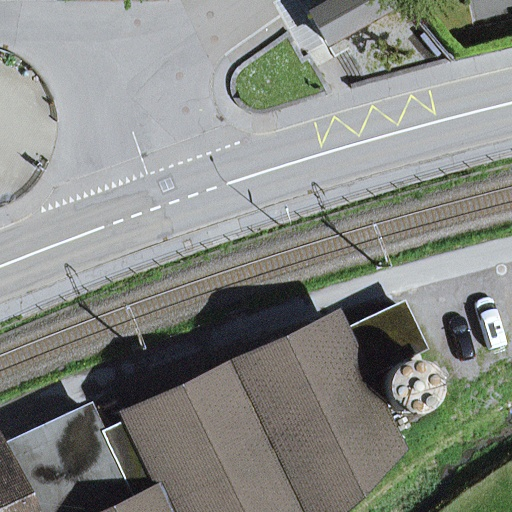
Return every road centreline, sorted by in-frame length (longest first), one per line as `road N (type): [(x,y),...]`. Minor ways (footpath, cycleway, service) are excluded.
road 1 (residential): [(0,426),(288,310),(511,247)]
road 2 (primary): [(511,103),(156,206)]
road 3 (primary): [(156,206),(0,266)]
road 4 (residential): [(119,79),(247,0)]
road 5 (residential): [(119,79),(68,38),(0,23)]
road 6 (residential): [(156,206),(119,79)]
